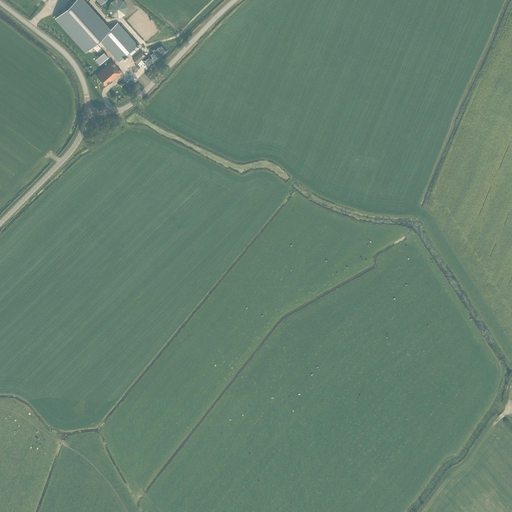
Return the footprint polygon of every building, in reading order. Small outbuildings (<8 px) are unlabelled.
[(118,62),(137,46),(117,23),(109,30),(82,0),(75,0),(56,17),(86,51),(98,40),(118,62)] [(120,0),(114,0),(110,2),(108,9),(111,16),(118,18),(125,14),(127,8),(124,1),(120,0)] [(145,56),(141,52),(132,59),(136,64),(145,56)] [(108,57),(104,53),(95,60),(99,65),(108,57)] [(111,80),(112,81),(122,73),(111,61),(96,75),(105,86),(111,80)]
